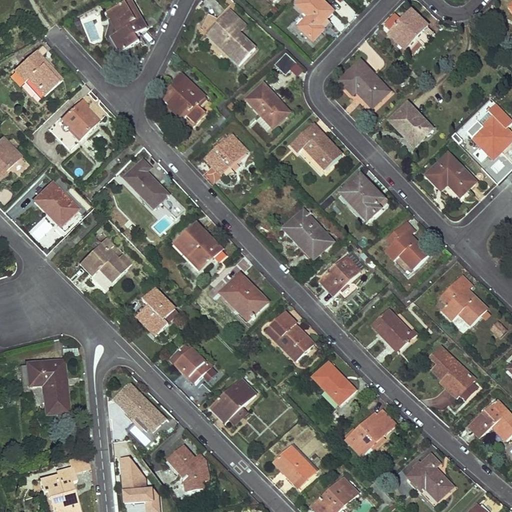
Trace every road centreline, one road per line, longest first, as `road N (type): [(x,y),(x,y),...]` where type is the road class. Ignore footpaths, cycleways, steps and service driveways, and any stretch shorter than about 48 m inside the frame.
road 1 (residential): [(511,495),(387,386),(129,113)]
road 2 (residential): [(464,250),(321,102),(316,87),(391,0)]
road 3 (residential): [(109,336),(284,511)]
road 4 (residential): [(107,511),(94,375),(109,336)]
road 5 (residential): [(185,0),(129,113)]
